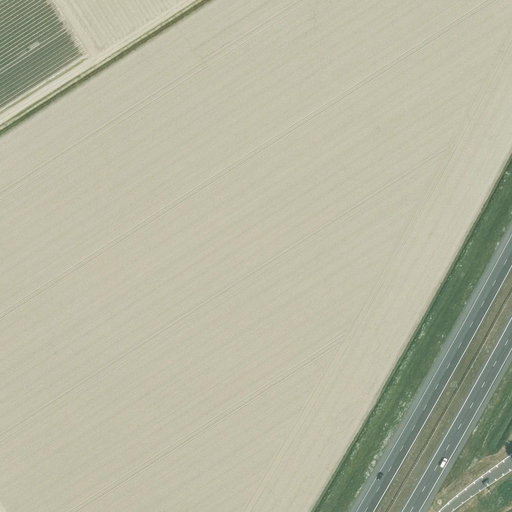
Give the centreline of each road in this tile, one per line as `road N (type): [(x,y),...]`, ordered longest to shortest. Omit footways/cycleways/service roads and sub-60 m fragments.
road 1 (motorway): [(511,247),(363,511)]
road 2 (motorway): [(409,511),(511,330)]
